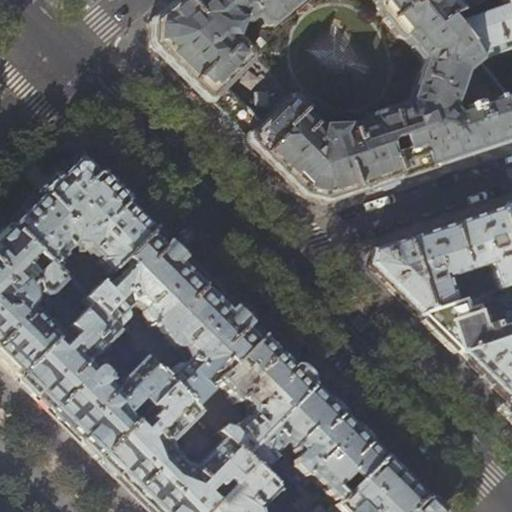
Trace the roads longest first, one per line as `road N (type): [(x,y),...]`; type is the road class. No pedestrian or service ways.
road 1 (primary): [(262,261),(511,500)]
road 2 (primary): [(57,62),(262,261)]
road 3 (residential): [(262,261),(511,175)]
